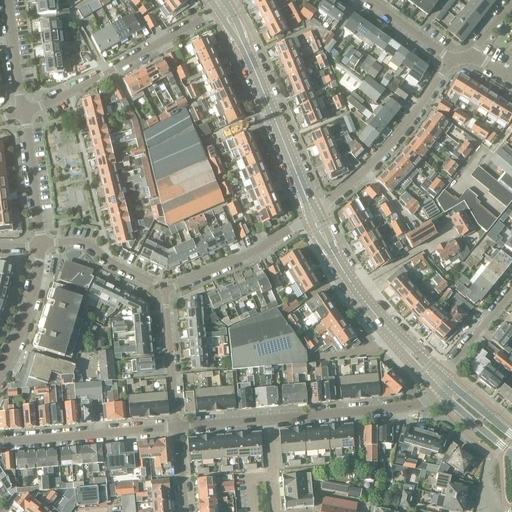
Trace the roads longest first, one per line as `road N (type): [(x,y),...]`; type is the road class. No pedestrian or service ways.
road 1 (secondary): [(314,216),(221,7)]
road 2 (residential): [(221,7),(23,112)]
road 3 (residential): [(314,216),(401,135),(452,60)]
road 4 (secondary): [(436,380),(360,294),(314,216)]
road 5 (residential): [(269,419),(413,405),(436,380)]
road 6 (residential): [(0,440),(177,427)]
road 7 (residential): [(165,290),(314,216)]
road 8 (residential): [(165,290),(177,427)]
road 9 (residential): [(41,244),(88,245),(165,290)]
road 10 (residential): [(0,373),(24,321),(41,244)]
road 11 (residential): [(41,244),(23,112)]
